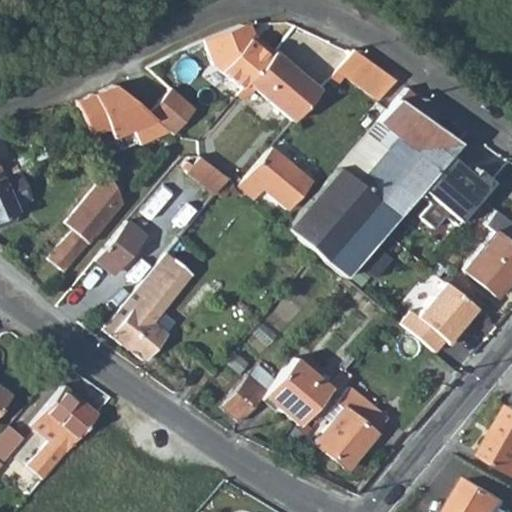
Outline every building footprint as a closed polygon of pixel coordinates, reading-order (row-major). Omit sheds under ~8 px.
[(240,86),(244,83),(272,49),(253,34),(248,22),(240,24),(201,39),(211,62),(240,86)] [(244,83),(291,121),(319,88),(272,49),(244,83)] [(337,68),(375,100),(393,79),(352,49),(337,68)] [(148,111),(113,81),(73,102),(90,135),(106,127),(111,137),(153,115),(148,111)] [(195,106),(170,86),(148,111),(153,115),(173,132),(195,106)] [(403,87),(284,226),(343,276),(447,151),(455,141),(409,103),(416,95),(403,87)] [(511,164),(465,130),(455,141),(447,151),(496,187),(511,164)] [(284,207),(307,180),(269,147),(236,186),(250,197),(259,186),(284,207)] [(213,192),(225,176),(199,154),(186,169),(213,192)] [(0,174),(0,217),(15,210),(12,202),(25,196),(27,196),(15,168),(0,174)] [(44,257),(62,270),(121,201),(105,168),(62,220),(69,227),(44,257)] [(179,183),(185,177),(179,172),(174,178),(179,183)] [(494,296),(511,274),(511,223),(497,210),(484,225),(491,232),(461,268),(494,296)] [(126,220),(93,258),(110,272),(141,233),(126,220)] [(159,272),(176,287),(187,273),(171,259),(159,272)] [(124,300),(130,305),(107,334),(143,360),(165,333),(164,331),(172,321),(158,309),(176,287),(159,272),(152,266),(151,266),(124,300)] [(463,318),(473,306),(442,281),(414,314),(408,310),(398,322),(432,351),(442,339),(448,344),(467,321),(463,318)] [(296,423),(328,386),(291,357),(273,378),(263,390),(260,393),(296,423)] [(326,373),(333,380),(343,369),(335,362),(326,373)] [(273,378),(256,364),(246,375),(263,390),(273,378)] [(246,375),(244,375),(217,405),(236,421),(260,393),(263,390),(246,375)] [(62,454),(96,413),(62,384),(28,425),(47,441),(24,468),(40,480),(62,454)] [(344,467),(386,416),(347,385),(334,400),(341,406),(313,440),(344,467)] [(511,405),(483,455),(511,471),(511,405)] [(6,425),(0,432),(0,460),(20,437),(6,425)] [(509,511),(500,508),(504,501),(467,478),(447,511),(509,511)]
